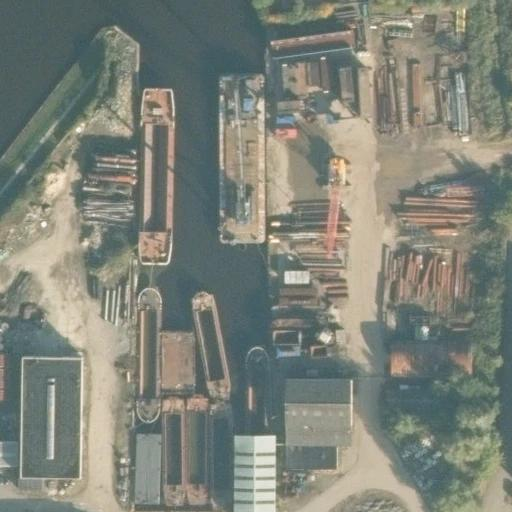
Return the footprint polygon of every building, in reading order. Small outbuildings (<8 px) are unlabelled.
[(392,377),(471,377),(472,343),(392,343),(392,377)] [(0,398),(10,399),(10,354),(0,353),(0,398)] [(83,357),(23,356),(21,476),(81,477),(83,357)] [(355,382),(289,381),(289,425),(290,425),(289,470),(339,471),(339,447),(353,447),(353,426),(354,426),(355,382)] [(445,390),(387,390),(387,409),(445,409),(445,390)]
